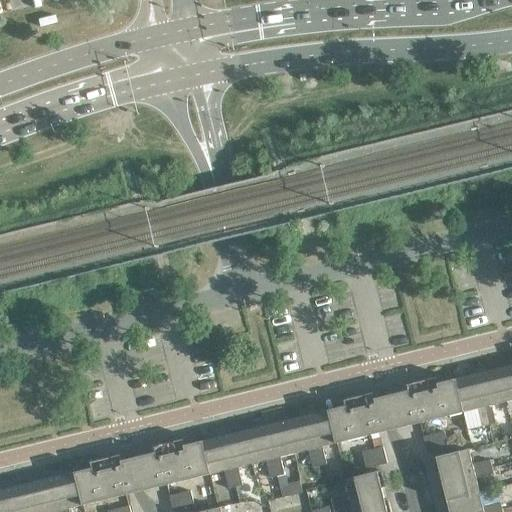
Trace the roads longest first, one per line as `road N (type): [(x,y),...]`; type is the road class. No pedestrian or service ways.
road 1 (secondary): [(197,75),(511,38)]
road 2 (secondary): [(429,0),(185,28)]
road 3 (secondary): [(0,131),(168,80)]
road 4 (residential): [(370,351),(417,511)]
road 5 (secondary): [(158,35),(0,87)]
road 6 (unclassified): [(511,226),(357,265)]
road 7 (residential): [(105,331),(240,293)]
road 8 (unclassified): [(240,293),(210,167)]
road 9 (unclassified): [(357,265),(240,293)]
